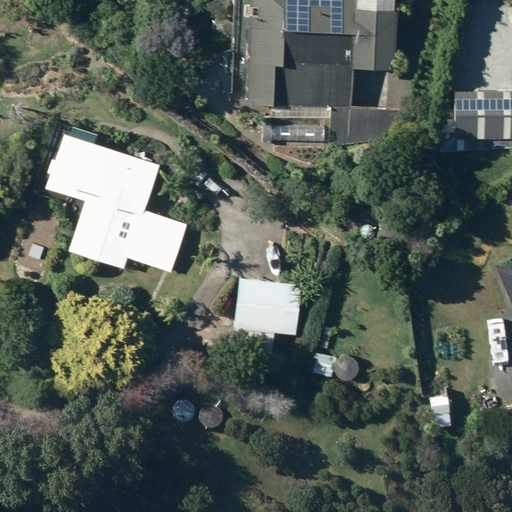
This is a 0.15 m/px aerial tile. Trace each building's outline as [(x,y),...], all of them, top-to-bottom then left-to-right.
[(270,106),(270,103),(332,104),(329,145),(347,146),(372,139),(406,137),(406,105),(350,103),(351,70),(390,71),(391,0),(231,0),(230,93),(245,93),(245,106),(270,106)] [(511,108),(442,110),(443,141),(511,139),(511,108)] [(43,188),(83,202),(66,252),(120,271),(125,258),(167,272),(183,225),(141,211),(156,167),(90,144),(92,137),(69,129),(65,138),(61,136),(58,143),(51,140),(45,157),(53,160),(43,188)] [(511,261),(495,269),(511,309),(511,261)] [(23,269),(15,274),(16,284),(25,287),(32,282),(32,273),(23,269)] [(299,286),(236,279),(229,349),(269,354),(271,334),(293,336),(299,286)] [(505,315),(484,314),(483,362),(504,362),(505,315)] [(318,353),(313,373),(330,377),(335,358),(318,353)] [(444,394),(426,396),(428,425),(446,424),(444,394)]
